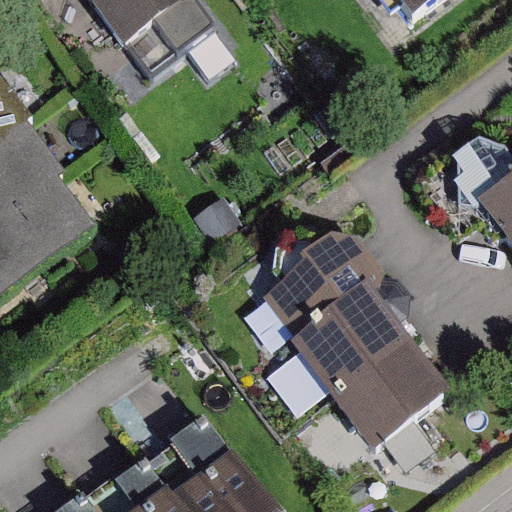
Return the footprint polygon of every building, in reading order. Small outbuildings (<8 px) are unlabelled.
[(195,0),(98,0),(140,60),(205,14),(195,0)] [(469,0),(373,0),(381,11),(395,0),(396,0),(421,34),(469,0)] [(0,310),(97,238),(61,191),(67,186),(29,135),(34,131),(0,86),(0,310)] [(477,203),(511,182),(511,156),(503,142),(457,170),(477,203)] [(511,191),(480,215),(511,256),(511,191)] [(359,243),(283,307),(318,348),(310,356),(395,457),(459,403),(401,334),(421,317),(359,243)] [(61,511),(58,507),(51,511),(271,511),(207,428),(97,511),(61,511)]
